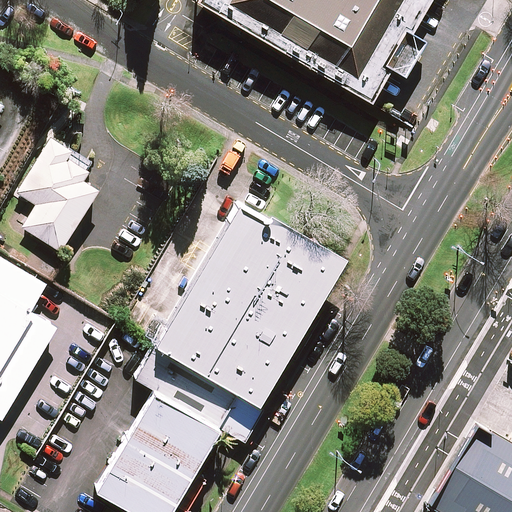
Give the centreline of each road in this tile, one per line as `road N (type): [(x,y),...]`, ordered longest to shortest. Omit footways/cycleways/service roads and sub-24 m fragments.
road 1 (secondary): [(254,511),(511,84)]
road 2 (residential): [(48,0),(351,185)]
road 3 (secondary): [(511,232),(347,511)]
